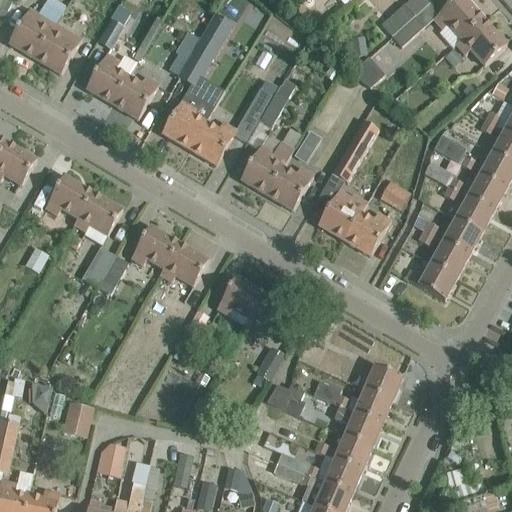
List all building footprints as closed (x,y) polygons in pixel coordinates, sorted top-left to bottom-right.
[(0,0),(0,28),(13,5),(2,0),(0,0)] [(30,13),(10,47),(35,63),(51,35),(56,28),(66,10),(49,0),(39,18),(30,13)] [(119,9),(105,0),(84,35),(99,44),(119,9)] [(368,0),(378,11),(391,0),(368,0)] [(448,27),(462,43),(484,23),(463,0),(458,0),(434,22),(443,32),(448,27)] [(81,11),(70,5),(60,21),(71,28),(81,11)] [(382,29),(392,40),(414,19),(405,9),(382,29)] [(414,19),(392,40),(401,50),(424,30),(414,19)] [(124,30),(112,23),(99,45),(111,52),(124,30)] [(484,23),(462,43),(457,47),(466,57),(471,53),(485,69),(507,49),(484,23)] [(51,35),(35,63),(61,78),(82,44),(69,36),(56,28),(51,35)] [(221,50),(203,40),(189,64),(180,80),(179,81),(196,91),(221,50)] [(178,58),(169,74),(180,80),(189,64),(178,58)] [(113,108),(129,81),(137,67),(124,59),(120,66),(107,59),(87,93),(113,108)] [(370,92),(385,79),(369,61),(351,77),(370,92)] [(129,81),(113,108),(139,123),(159,89),(146,81),(142,88),(129,81)] [(278,89),(275,95),(289,102),(296,89),(285,83),(282,89),(280,89),(280,90),(278,89)] [(498,86),(492,98),(503,103),(509,92),(498,86)] [(469,89),(463,94),(468,99),(474,94),(469,89)] [(273,99),(261,92),(246,118),(258,124),(273,99)] [(258,124),(245,146),(259,155),(263,147),(264,148),(289,102),(275,95),(273,99),(258,124)] [(164,138),(190,153),(206,126),(215,111),(201,104),(197,111),(184,104),(164,138)] [(502,121),(490,115),(485,124),(497,130),(502,121)] [(492,139),(497,130),(485,124),(480,133),(492,139)] [(379,134),(365,125),(333,177),(348,186),(379,134)] [(206,126),(190,153),(216,169),(236,135),(223,127),(219,133),(206,126)] [(511,166),(511,137),(505,133),(492,156),(511,166)] [(310,135),(295,160),(306,167),(321,142),(310,135)] [(434,152),(441,156),(458,166),(466,153),(441,138),(434,152)] [(0,160),(8,146),(0,141),(0,160)] [(259,155),(241,183),(267,199),(283,172),(284,172),(295,153),(280,145),(275,154),(264,148),(263,147),(259,155)] [(0,185),(3,179),(21,190),(37,163),(8,146),(0,160),(0,185)] [(511,182),(511,166),(492,156),(480,178),(507,193),(511,182)] [(466,159),(461,167),(472,174),(477,165),(476,165),(466,159)] [(452,177),(431,166),(424,177),(448,190),(460,196),(465,187),(454,182),(454,181),(451,179),(452,177)] [(296,179),(284,172),(283,172),(267,199),(293,214),(313,180),(300,172),(296,179)] [(480,178),(468,200),(494,215),(507,193),(480,178)] [(74,229),(75,229),(94,197),(65,180),(46,212),(57,219),(54,224),(72,233),(74,229)] [(413,197),(390,185),(381,202),(402,214),(413,197)] [(448,190),(444,199),(455,205),(460,196),(448,190)] [(345,244),(361,217),(367,205),(354,197),(351,201),(339,194),(319,229),(345,244)] [(94,197),(75,229),(86,236),(90,230),(108,240),(123,214),(94,197)] [(482,237),(494,215),(468,200),(455,223),(482,237)] [(361,217),(345,244),(371,259),(391,225),(377,217),(373,224),(361,217)] [(443,245),(470,260),(482,237),(455,223),(443,245)] [(428,224),(423,234),(436,241),(441,232),(428,224)] [(148,264),(164,273),(180,247),(150,230),(131,262),(144,270),(148,264)] [(418,243),(431,250),(436,241),(423,234),(418,243)] [(75,253),(81,243),(70,236),(64,246),(75,253)] [(431,267),(457,282),(470,260),(443,245),(431,267)] [(164,273),(160,279),(173,287),(176,280),(193,290),(209,264),(180,247),(164,273)] [(38,251),(29,269),(42,275),(51,257),(38,251)] [(101,251),(83,283),(97,290),(115,259),(101,251)] [(128,267),(115,259),(97,290),(110,298),(128,267)] [(445,304),(457,282),(431,267),(423,280),(413,275),(408,284),(445,304)] [(234,314),(250,324),(265,297),(236,280),(217,313),(230,320),(234,314)] [(265,297),(250,324),(251,324),(247,330),(258,337),(262,330),(279,341),(295,315),(265,297)] [(199,314),(176,352),(186,358),(209,320),(199,314)] [(271,385),(286,359),(272,351),(257,377),(258,378),(268,384),(271,385)] [(369,378),(363,393),(392,406),(403,381),(364,364),(360,374),(363,376),(369,378)] [(258,378),(253,386),(263,391),(268,384),(258,378)] [(392,406),(363,393),(359,403),(351,399),(350,403),(340,399),(342,394),(320,384),(314,398),(340,410),(383,428),(392,406)] [(288,393),(278,389),(267,406),(287,415),(291,404),(299,408),(305,395),(290,389),(288,393)] [(70,406),(63,436),(87,442),(94,412),(70,406)] [(383,428),(340,410),(334,422),(350,429),(345,439),(373,451),(383,428)] [(0,422),(0,475),(9,478),(20,427),(0,422)] [(345,439),(335,463),(363,474),(373,451),(345,439)] [(124,480),(129,449),(105,445),(99,476),(124,480)] [(318,445),(314,455),(315,455),(324,459),(326,459),(330,450),(318,445)] [(282,457),(277,466),(305,478),(309,468),(282,457)] [(309,468),(305,478),(352,498),(363,474),(335,463),(326,459),(324,459),(319,472),(309,468)] [(0,511),(26,511),(29,500),(35,471),(22,469),(18,473),(16,479),(18,483),(16,489),(1,485),(0,491),(0,511)] [(176,475),(173,488),(187,491),(190,478),(176,475)] [(308,490),(302,505),(303,506),(318,511),(346,511),(352,498),(305,478),(301,487),(308,490)] [(203,485),(200,498),(213,501),(217,488),(203,485)] [(141,511),(144,504),(147,490),(134,487),(128,511),(141,511)] [(511,511),(511,489),(454,506),(455,511),(511,511)] [(29,500),(26,511),(57,511),(60,498),(46,495),(44,503),(29,500)] [(115,511),(100,507),(100,506),(90,503),(88,511),(115,511)]
